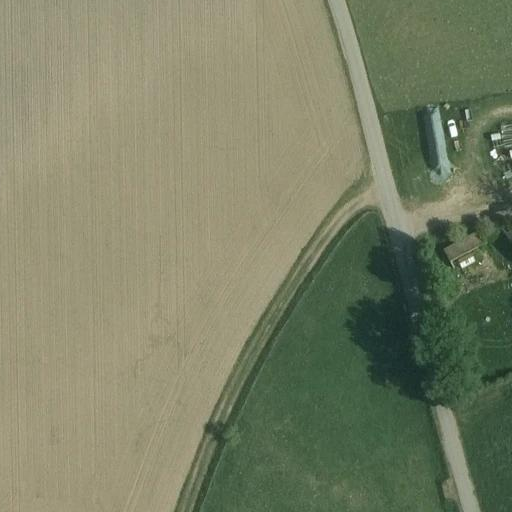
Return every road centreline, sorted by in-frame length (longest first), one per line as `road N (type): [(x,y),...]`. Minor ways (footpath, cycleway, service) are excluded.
road 1 (unclassified): [(472,511),(334,0)]
road 2 (track): [(389,201),(361,200),(307,260),(211,449),(190,511)]
